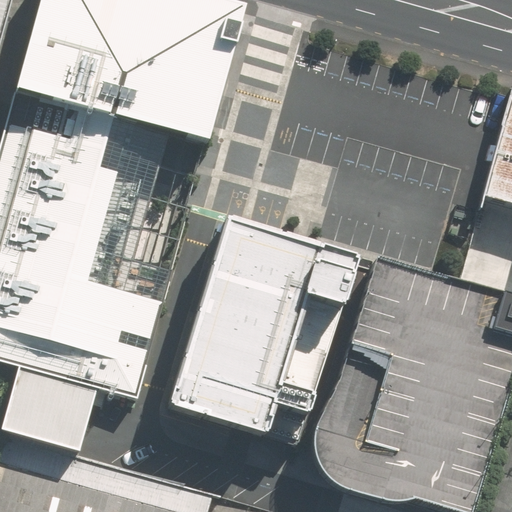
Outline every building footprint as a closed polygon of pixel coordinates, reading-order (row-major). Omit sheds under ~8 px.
[(208,138),(244,9),(212,0),(38,0),(0,139),(0,364),(20,370),(98,392),(133,401),(161,299),(85,279),(115,171),(97,166),(111,112),(208,138)] [(511,92),(483,195),(511,202),(511,92)] [(352,262),(229,225),(172,412),(296,450),(352,262)] [(438,511),(470,511),(511,366),(511,300),(374,263),(339,382),(307,443),(316,475),(332,492),(389,508),(410,503),(438,511)] [(20,370),(1,435),(79,457),(98,392),(20,370)] [(0,511),(207,511),(209,509),(212,495),(79,457),(1,435),(0,438),(0,511)]
